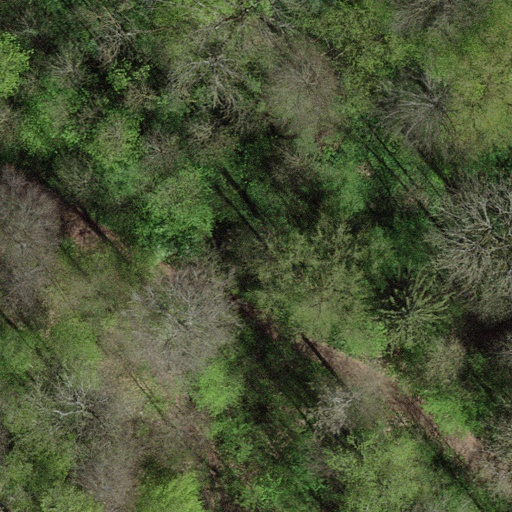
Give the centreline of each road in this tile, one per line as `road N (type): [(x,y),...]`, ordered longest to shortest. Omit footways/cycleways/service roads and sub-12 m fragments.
road 1 (track): [(0,178),(354,367),(511,478)]
road 2 (track): [(113,245),(159,343),(215,511)]
